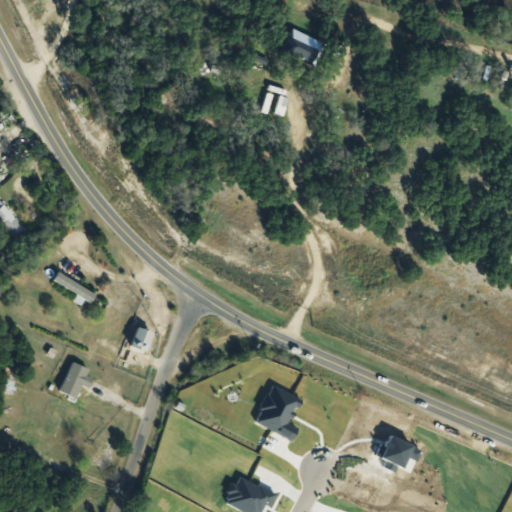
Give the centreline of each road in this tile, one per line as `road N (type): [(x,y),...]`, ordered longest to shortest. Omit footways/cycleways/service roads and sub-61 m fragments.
road 1 (tertiary): [(511,437),(295,340),(173,274),(119,222),(0,24)]
road 2 (residential): [(121,511),(184,337),(211,298)]
